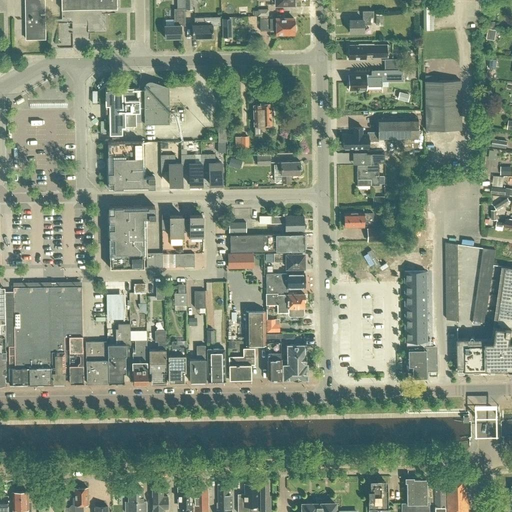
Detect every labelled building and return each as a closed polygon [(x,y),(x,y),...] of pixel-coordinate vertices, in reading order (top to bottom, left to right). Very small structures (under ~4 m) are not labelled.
[(44,0),(25,0),(26,39),(45,39),(44,0)] [(61,0),(62,11),(117,10),(116,0),(61,0)] [(184,0),(185,9),(192,9),(192,0),(184,0)] [(174,26),(164,26),(164,38),(181,38),(180,25),(185,25),(185,8),(174,9),(174,26)] [(369,18),(372,18),(372,11),(361,11),(361,20),(349,20),(349,33),(362,33),(362,25),(370,25),(369,18)] [(86,15),(87,31),(106,30),(105,13),(86,15)] [(194,25),(192,25),(192,38),(198,38),(198,40),(213,40),(212,25),(220,25),(220,17),(194,18),(194,25)] [(270,31),(270,30),(276,30),(276,34),(294,34),(293,18),(275,19),(260,19),(260,31),(270,31)] [(486,39),(494,40),(496,30),(488,28),(486,39)] [(358,46),(348,46),(348,52),(347,52),(347,57),(348,57),(348,59),(358,59),(358,60),(363,60),(363,59),(365,59),(365,54),(372,54),(372,57),(386,57),(386,46),(373,46),(373,44),(358,44),(358,46)] [(398,59),(384,59),(384,70),(398,70),(398,59)] [(381,81),(402,80),(402,70),(398,70),(384,70),(370,70),(371,74),(365,74),(365,75),(349,76),(349,83),(347,83),(347,87),(349,87),(349,89),(358,89),(358,90),(365,90),(365,86),(381,86),(381,81)] [(144,86),(144,90),(139,90),(139,88),(114,89),(114,90),(113,90),(112,90),(111,91),(110,91),(109,92),(108,93),(107,94),(106,95),(106,96),(106,97),(106,98),(106,99),(105,99),(105,105),(112,105),(112,111),(109,113),(109,134),(122,134),(122,127),(136,126),(136,112),(139,112),(139,108),(144,108),(144,124),(169,123),(168,87),(151,81),(150,80),(149,80),(148,80),(147,81),(146,81),(146,82),(145,82),(144,83),(144,84),(144,85),(144,86)] [(426,130),(460,130),(460,80),(425,81),(426,130)] [(398,98),(406,100),(408,94),(400,92),(398,98)] [(270,103),(260,104),(260,105),(253,105),(254,136),(260,135),(260,125),(271,125),(270,103)] [(379,139),(418,139),(418,118),(377,119),(378,132),(367,132),(367,135),(362,135),(362,127),(353,128),(353,135),(343,135),(343,149),(367,148),(367,142),(379,142),(379,139)] [(436,143),(436,141),(442,141),(442,134),(426,134),(426,143),(436,143)] [(234,136),(234,146),(246,146),(246,136),(234,136)] [(506,149),(507,141),(492,138),(491,146),(506,149)] [(141,188),(153,188),(153,177),(144,177),(144,142),(107,143),(107,159),(110,159),(110,172),(107,172),(108,189),(132,188),(132,186),(141,186),(141,188)] [(181,163),(181,169),(189,168),(189,184),(201,184),(201,168),(201,163),(195,163),(195,154),(186,155),(181,155),(181,163)] [(201,168),(209,168),(209,184),(221,184),(221,163),(215,163),(215,154),(201,154),(201,163),(201,168)] [(369,164),(356,165),(357,186),(379,185),(378,163),(384,163),(384,154),(369,154),(369,164)] [(175,155),(160,155),(161,169),(169,169),(169,185),(181,185),(181,169),(181,163),(175,163),(175,155)] [(256,164),(270,164),(269,155),(256,155),(256,164)] [(300,161),(274,162),(274,164),(276,164),(276,169),(274,171),(274,181),(276,183),(290,183),(290,174),(301,174),(301,169),(302,169),(302,165),(300,165),(300,161)] [(500,174),(511,174),(511,165),(500,166),(500,174)] [(505,195),(506,188),(492,187),(491,193),(505,195)] [(499,200),(493,204),(497,210),(510,202),(507,198),(501,202),(499,200)] [(132,207),(108,208),(108,215),(110,215),(111,237),(108,237),(109,268),(162,268),(161,253),(146,253),(146,218),(154,218),(154,207),(141,207),(141,209),(132,209),(132,207)] [(363,212),(344,213),(344,227),(363,227),(363,221),(373,221),(372,214),(363,214),(363,212)] [(182,222),(182,229),(190,229),(190,237),(203,237),(202,215),(190,216),(190,222),(182,222)] [(259,216),(259,224),(271,223),(285,223),(285,231),(303,231),(303,215),(259,216)] [(182,229),(182,222),(182,216),(169,216),(170,222),(161,222),(161,229),(170,229),(170,238),(182,237),(182,229)] [(245,233),(245,222),(229,223),(229,233),(245,233)] [(367,229),(368,241),(385,241),(385,229),(367,229)] [(304,234),(262,234),(230,235),(230,251),(262,250),(304,250),(304,234)] [(458,244),(446,242),(447,319),(460,321),(458,244)] [(496,250),(484,248),(473,320),(486,322),(496,250)] [(379,250),(380,272),(391,271),(391,249),(379,250)] [(391,249),(391,271),(403,271),(403,249),(391,249)] [(345,250),(345,272),(357,272),(356,250),(345,250)] [(356,250),(357,272),(368,272),(368,250),(356,250)] [(368,250),(368,272),(380,272),(379,250),(368,250)] [(175,254),(175,267),(194,267),(194,253),(175,254)] [(244,268),(244,253),(226,253),(226,268),(244,268)] [(304,266),(305,266),(305,260),(304,260),(304,254),(293,254),(293,253),(274,253),(274,262),(286,262),(286,268),(289,268),(289,269),(294,269),(294,267),(304,267),(304,266)] [(511,369),(511,267),(502,266),(505,267),(495,341),(469,341),(469,338),(458,338),(458,370),(459,370),(511,369)] [(404,271),(404,282),(426,282),(426,270),(404,271)] [(293,287),(304,287),(304,285),(305,285),(305,280),(304,280),(304,273),(266,274),(266,293),(266,304),(277,304),(277,313),(288,313),(288,314),(288,315),(289,316),(290,317),(295,316),(295,317),(301,317),(301,316),(302,316),(303,315),(304,314),(304,308),(304,302),(304,301),(304,294),(277,295),(277,293),(287,293),(287,287),(289,287),(289,288),(293,288),(293,287)] [(404,282),(404,294),(426,293),(426,282),(404,282)] [(144,291),(144,283),(133,283),(133,292),(144,291)] [(83,383),(82,345),(81,345),(81,336),(82,336),(81,286),(49,287),(12,287),(12,291),(4,291),(6,346),(8,346),(9,384),(29,384),(65,384),(64,336),(68,336),(68,352),(74,352),(74,364),(69,364),(69,383),(83,383)] [(194,290),(194,307),(205,307),(204,290),(194,290)] [(186,305),(185,293),(174,293),(174,305),(186,305)] [(404,294),(405,305),(427,305),(426,293),(404,294)] [(405,305),(405,317),(427,317),(427,305),(405,305)] [(264,311),(245,311),(246,345),(265,345),(264,311)] [(405,317),(405,329),(427,328),(427,317),(405,317)] [(275,319),(266,319),(266,332),(279,332),(279,323),(275,323),(275,319)] [(121,344),(107,344),(108,382),(123,382),(123,373),(125,373),(124,356),(126,356),(125,344),(130,344),(130,323),(118,323),(118,332),(121,332),(121,344)] [(405,329),(405,340),(427,340),(427,328),(405,329)] [(214,329),(206,330),(206,342),(214,341),(214,329)] [(151,383),(166,382),(165,330),(155,331),(155,342),(158,342),(158,350),(149,350),(149,372),(151,372),(151,383)] [(146,340),(135,340),(135,353),(132,353),(132,383),(147,382),(146,340)] [(86,383),(106,383),(106,341),(85,341),(86,383)] [(184,347),(187,347),(187,341),(172,341),(172,348),(170,348),(170,352),(173,352),(173,354),(170,354),(170,355),(168,355),(169,382),(184,382),(183,371),(185,371),(184,347)] [(280,341),(266,342),(266,351),(268,353),(268,379),(281,379),(280,341)] [(304,344),(287,344),(287,360),(282,360),(282,379),(306,379),(306,364),(305,364),(305,354),(304,354),(304,344)] [(196,345),(196,359),(189,359),(189,381),(205,381),(205,345),(196,345)] [(425,346),(408,346),(408,366),(412,366),(412,377),(413,377),(426,377),(426,370),(436,369),(436,349),(425,349),(425,346)] [(254,348),(243,348),(243,356),(228,357),(228,380),(250,379),(250,365),(254,365),(254,348)] [(224,349),(207,349),(207,381),(224,381),(224,349)] [(441,478),(434,478),(434,511),(443,511),(443,481),(441,478)] [(405,504),(400,504),(400,511),(427,511),(427,505),(429,505),(429,499),(425,499),(425,479),(405,480),(405,504)] [(446,492),(446,511),(466,511),(466,491),(464,491),(464,480),(448,481),(448,492),(446,492)] [(383,481),(369,481),(370,493),(368,493),(368,505),(386,504),(386,490),(384,490),(383,481)] [(250,511),(250,506),(259,506),(258,491),(257,491),(257,483),(243,483),(243,493),(237,494),(237,511),(250,511)] [(270,511),(270,495),(268,495),(268,483),(259,483),(259,511),(270,511)] [(162,484),(152,484),(152,509),(154,509),(154,511),(164,511),(164,508),(167,508),(167,496),(162,496),(162,484)] [(228,484),(217,484),(217,503),(216,503),(216,508),(217,508),(217,511),(231,511),(231,495),(228,495),(228,484)] [(82,511),(83,504),(88,504),(87,487),(74,488),(74,497),(73,497),(73,505),(74,504),(74,507),(68,507),(68,511),(82,511)] [(194,487),(195,511),(208,511),(207,487),(194,487)] [(191,511),(191,488),(177,488),(178,507),(183,507),(183,511),(191,511)] [(146,511),(146,501),(143,501),(143,490),(128,490),(128,501),(125,501),(125,511),(146,511)] [(27,511),(28,491),(12,492),(12,511),(27,511)] [(311,502),(306,502),(305,504),(302,504),(302,507),(300,508),(300,511),(355,511),(356,511),(341,511),(340,511),(335,511),(335,508),(334,506),(334,504),(331,504),(329,502),(324,502),(323,504),(313,504),(311,502)]
